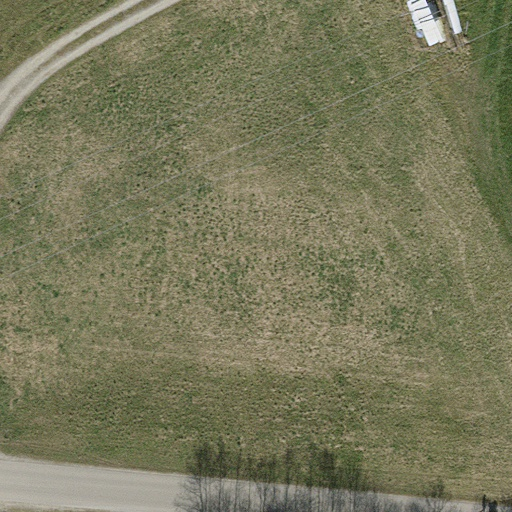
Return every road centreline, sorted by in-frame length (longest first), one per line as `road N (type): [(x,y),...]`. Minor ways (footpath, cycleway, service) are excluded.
road 1 (unclassified): [(0,478),(347,511)]
road 2 (track): [(0,92),(52,36),(131,0)]
